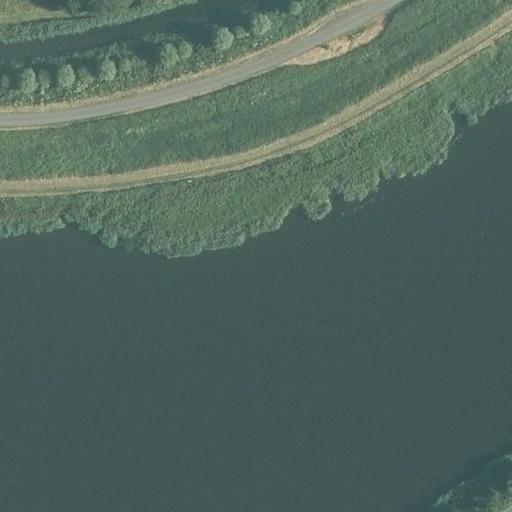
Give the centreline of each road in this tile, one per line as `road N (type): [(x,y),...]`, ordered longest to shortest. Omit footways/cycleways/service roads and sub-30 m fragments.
road 1 (unknown): [(511,18),(354,116),(250,161),(141,184),(0,193)]
road 2 (unclassified): [(394,0),(290,53),(189,90),(105,110),(0,121)]
